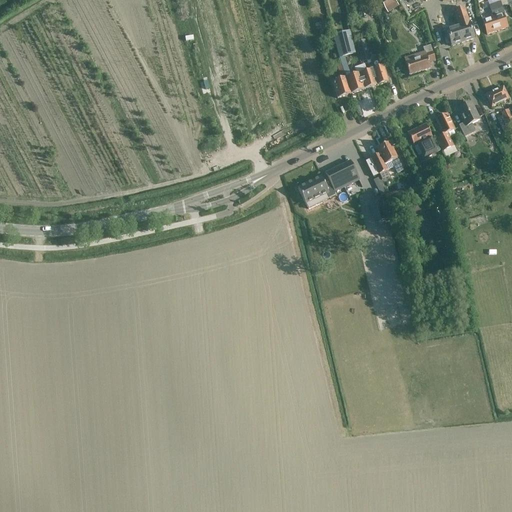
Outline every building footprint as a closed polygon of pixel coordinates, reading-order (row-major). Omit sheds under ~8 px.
[(387,14),(398,7),(394,0),(383,0),(380,2),(387,14)] [(502,9),(500,2),(488,6),(492,17),(500,15),(498,10),(502,9)] [(454,12),(458,25),(448,28),(449,30),(445,31),(447,36),(450,47),(474,39),(469,25),(463,9),(454,12)] [(482,22),(483,24),(487,35),(507,29),(503,16),(482,22)] [(365,73),(363,66),(353,69),(355,76),(349,78),(343,58),(354,55),(345,20),(329,23),(339,61),(343,76),(344,79),(349,95),(370,89),(365,73)] [(354,41),(363,38),(359,25),(350,28),(354,41)] [(362,62),(370,60),(364,41),(357,43),(362,62)] [(404,59),(409,76),(430,69),(428,64),(435,61),(430,46),(423,48),(424,53),(404,59)] [(343,76),(339,61),(334,62),(339,77),(343,76)] [(365,73),(370,89),(388,83),(383,67),(365,73)] [(349,95),(344,79),(331,83),(336,100),(349,95)] [(491,108),(508,100),(502,88),(485,96),(491,108)] [(458,126),(464,138),(475,133),(471,125),(479,121),(470,104),(458,110),(464,123),(458,126)] [(506,126),(511,122),(511,121),(507,111),(500,114),(501,117),(496,119),(503,134),(508,131),(506,126)] [(454,131),(446,115),(435,121),(442,136),(436,139),(437,141),(436,142),(442,153),(443,153),(445,158),(456,153),(453,147),(447,134),(454,131)] [(413,147),(416,146),(421,156),(419,156),(423,163),(440,154),(437,148),(435,149),(430,139),(431,138),(425,126),(407,135),(413,147)] [(393,167),(397,174),(402,171),(389,144),(377,150),(379,155),(370,160),(378,175),(379,175),(381,180),(389,177),(386,171),(393,167)] [(335,195),(359,183),(351,165),(326,177),(327,179),(333,191),(335,195)] [(452,184),(450,175),(443,176),(445,185),(452,184)] [(326,197),(325,195),(333,191),(327,179),(321,182),(321,180),(298,191),(307,211),(322,205),(319,200),(326,197)] [(386,200),(402,196),(401,191),(385,195),(386,200)] [(365,207),(361,198),(354,202),(358,211),(365,207)] [(386,220),(382,201),(370,204),(371,210),(374,210),(377,222),(386,220)] [(408,222),(414,216),(426,210),(422,204),(415,208),(414,206),(416,205),(415,205),(406,210),(407,223),(408,223),(408,222)]
